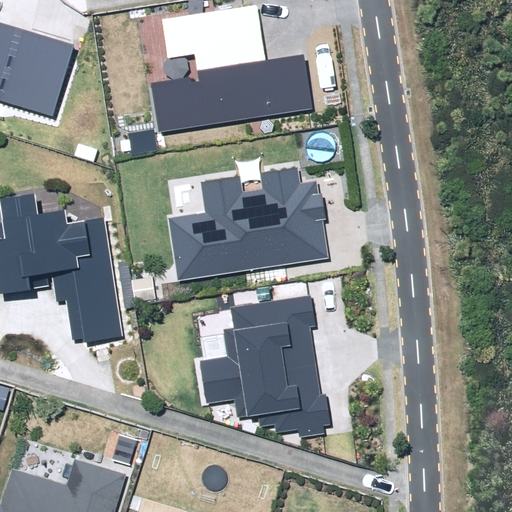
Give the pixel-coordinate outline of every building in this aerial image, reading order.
[(258,6),(164,20),(170,57),(196,53),(200,80),(152,88),(159,133),(314,109),(306,56),(267,62),(258,6)] [(0,100),(52,116),(73,46),(0,23),(0,100)] [(247,188),(243,189),(241,172),(201,178),(204,194),(206,209),(169,214),(178,277),(329,254),(324,216),(328,216),(323,181),(319,182),(318,178),(301,180),(298,163),(260,169),(263,186),(247,188)] [(84,343),(123,336),(104,218),(68,224),(65,210),(40,214),(36,194),(1,200),(4,224),(0,224),(0,293),(49,286),(47,274),(52,273),(57,301),(65,299),(72,339),(84,337),(84,343)] [(300,437),(325,433),(324,427),(331,426),(326,394),(322,395),(311,327),(318,326),(313,296),(232,309),(235,328),(223,330),(227,356),(201,360),(208,403),(234,399),(238,419),(258,416),(260,427),(275,424),(277,433),(299,429),(300,437)] [(113,511),(125,474),(75,459),(67,486),(11,470),(1,505),(0,505),(0,511),(113,511)]
